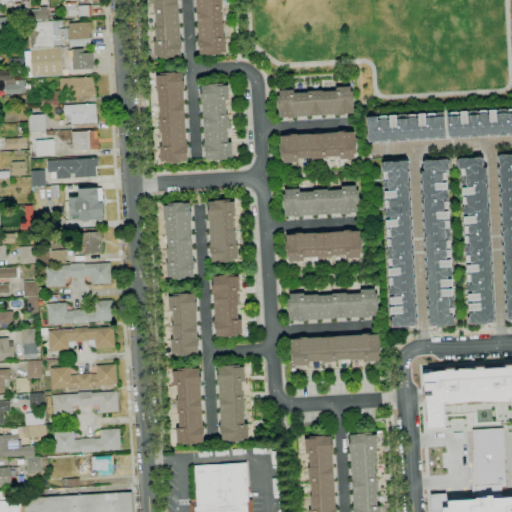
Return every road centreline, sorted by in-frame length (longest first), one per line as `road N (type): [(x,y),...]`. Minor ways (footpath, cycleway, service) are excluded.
road 1 (residential): [(407,399),(280,402),(258,82),(242,69),(190,71)]
road 2 (tertiary): [(120,0),(149,511)]
road 3 (tertiary): [(511,344),(418,347),(406,355),(412,511)]
road 4 (residential): [(132,186),(263,179)]
